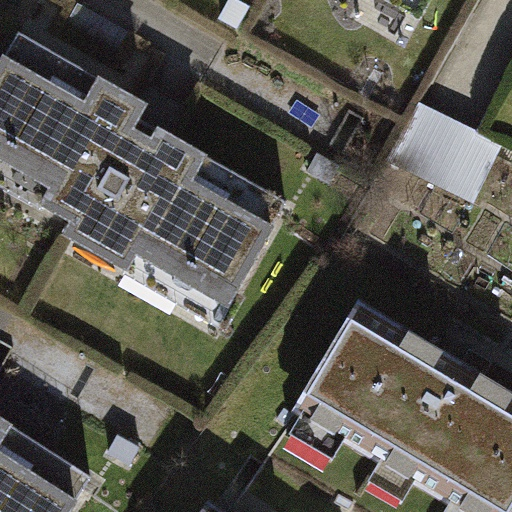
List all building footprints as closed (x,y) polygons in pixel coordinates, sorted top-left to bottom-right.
[(251,6),(241,0),(227,0),(217,19),(238,30),(251,6)] [(135,106),(14,35),(0,58),(0,192),(61,228),(52,244),(121,284),(134,262),(236,322),(307,202),(184,130),(196,110),(193,108),(172,96),(149,83),(135,106)] [(507,149),(421,103),(390,160),(476,206),(507,149)] [(342,182),(319,169),(308,188),(331,201),(342,182)] [(511,511),(511,394),(469,369),(358,306),(286,429),(332,456),(340,443),(381,466),(373,480),(406,499),(414,485),(451,507),(447,511),(511,511)] [(0,511),(85,511),(96,495),(0,437),(0,511)] [(144,462),(117,447),(106,467),(133,481),(144,462)]
